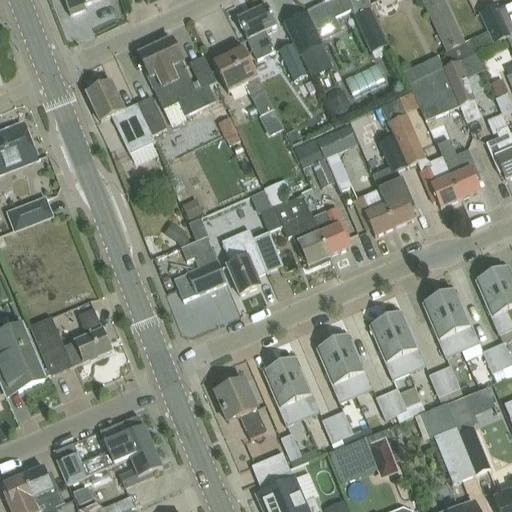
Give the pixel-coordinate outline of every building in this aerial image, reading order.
[(63,0),(70,18),(86,12),(84,8),(104,0),(63,0)] [(306,14),(282,25),(292,44),(299,59),(301,59),(311,80),(333,70),(322,48),(320,43),(313,30),(332,21),(352,12),(355,19),(368,12),(368,13),(372,11),(366,0),(322,0),(325,4),(306,14)] [(427,0),(425,1),(421,3),(445,55),(464,46),(464,44),(442,0),(427,0)] [(509,45),(511,43),(511,5),(500,11),(497,5),(479,14),(488,33),(487,33),(493,46),(507,39),(509,45)] [(267,8),(238,22),(246,41),(249,47),(257,63),(257,64),(276,55),(266,33),(276,28),(276,27),(267,8)] [(387,50),(401,44),(387,10),(373,16),(387,50)] [(355,19),(354,19),(374,61),(388,54),(368,13),(368,12),(355,19)] [(178,105),(185,119),(216,104),(208,89),(216,85),(205,60),(190,67),(201,91),(195,93),(171,42),(140,57),(144,64),(142,65),(144,68),(145,67),(148,74),(146,76),(164,112),(178,105)] [(222,62),(213,67),(222,84),(228,96),(244,88),(250,100),(260,121),(274,114),(264,94),(261,89),(256,79),(250,66),(242,50),(239,44),(219,54),(222,62)] [(291,47),(278,53),(294,85),(307,78),(291,47)] [(438,59),(402,76),(408,88),(443,71),(438,59)] [(452,68),(443,71),(459,110),(475,104),(466,82),(458,65),(452,68)] [(443,71),(408,88),(412,96),(425,125),(459,110),(443,71)] [(501,82),(490,87),(496,101),(507,96),(501,82)] [(129,156),(156,144),(153,138),(138,106),(124,113),(110,84),(86,95),(101,125),(112,120),(129,156)] [(328,95),(326,103),(332,115),(339,118),(347,114),(349,107),(343,95),(335,92),(328,95)] [(152,99),(138,106),(153,138),(167,131),(152,99)] [(399,101),(383,108),(410,169),(417,166),(421,175),(420,175),(425,187),(433,206),(437,204),(441,212),(461,203),(442,159),(430,164),(427,161),(407,116),(401,101),(399,101)] [(506,183),(511,180),(511,138),(511,136),(502,116),(487,122),(493,137),(497,135),(499,141),(486,146),(499,176),(503,175),(506,183)] [(308,127),(314,139),(332,131),(326,118),(308,127)] [(230,120),(217,126),(219,130),(224,143),(226,142),(229,149),(240,144),(241,144),(238,136),(237,137),(234,130),(231,124),(230,120)] [(441,126),(429,131),(434,143),(446,137),(441,126)] [(348,129),(316,143),(320,152),(325,162),(356,148),(348,129)] [(0,177),(37,163),(24,131),(3,139),(1,136),(0,136),(0,177)] [(296,132),(286,137),(292,150),(302,145),(296,132)] [(407,171),(393,139),(379,145),(392,177),(407,171)] [(316,140),(293,151),(298,163),(320,152),(316,143),(315,141),(316,140)] [(461,203),(481,194),(478,186),(481,184),(468,153),(457,157),(450,141),(437,147),(442,159),(461,203)] [(324,190),(335,185),(325,163),(314,168),(324,190)] [(412,214),(415,213),(402,181),(388,187),(382,173),(372,177),(379,193),(395,231),(415,223),(412,214)] [(285,182),(263,192),(264,194),(271,211),(272,213),(303,200),(302,197),(294,201),(285,182)] [(313,193),(302,197),(303,200),(308,212),(319,207),(313,193)] [(379,193),(367,198),(354,204),(367,234),(372,232),(375,240),(395,231),(379,193)] [(271,213),(263,194),(250,200),(258,219),(260,218),(261,217),(271,213)] [(272,213),(261,218),(269,235),(282,230),(283,229),(287,240),(292,238),(293,241),(294,243),(302,262),(306,260),(309,268),(329,260),(319,236),(313,221),(311,217),(310,217),(308,212),(303,200),(272,213)] [(195,202),(181,209),(188,223),(202,216),(195,202)] [(15,234),(52,219),(45,203),(9,217),(15,234)] [(313,220),(313,221),(319,236),(329,260),(349,251),(346,243),(350,241),(342,223),(338,211),(326,216),(325,215),(313,220)] [(190,247),(185,234),(177,229),(170,241),(184,250),(190,247)] [(227,268),(240,298),(261,289),(257,280),(267,276),(253,242),(249,232),(222,244),(231,266),(227,268)] [(268,235),(253,242),(267,276),(283,269),(268,235)] [(199,273),(174,283),(183,304),(226,286),(207,241),(181,251),(187,265),(194,262),(199,273)] [(492,277),(511,322),(511,276),(509,269),(492,277)] [(511,333),(511,322),(492,277),(475,284),(499,339),(511,333)] [(456,292),(439,299),(463,354),(480,347),(456,292)] [(446,362),(463,354),(439,299),(422,307),(446,362)] [(75,345),(84,365),(111,354),(94,313),(79,319),(88,340),(75,345)] [(386,322),(410,377),(427,370),(403,315),(386,322)] [(386,322),(369,330),(393,385),(410,377),(386,322)] [(31,332),(51,379),(84,365),(75,345),(63,350),(51,324),(31,332)] [(23,330),(0,339),(0,381),(5,392),(16,387),(19,395),(31,389),(45,384),(23,330)] [(333,345),(357,400),(374,393),(350,338),(333,345)] [(333,345),(316,352),(340,407),(357,400),(333,345)] [(493,351),(502,373),(511,368),(511,364),(504,346),(493,351)] [(502,373),(493,351),(482,355),(492,378),(502,373)] [(297,361),(280,368),(303,423),(321,416),(297,361)] [(286,430),(303,423),(280,368),(263,375),(286,430)] [(451,368),(439,373),(453,404),(464,399),(451,368)] [(429,377),(438,399),(442,408),(453,404),(439,373),(429,377)] [(250,443),(267,436),(244,383),(215,396),(224,415),(228,425),(240,420),(250,443)] [(398,391),(386,396),(396,418),(395,418),(399,427),(426,415),(421,405),(406,411),(398,391)] [(385,422),(395,418),(396,418),(386,396),(376,400),(385,422)] [(466,400),(446,408),(456,431),(457,432),(458,432),(460,437),(474,431),(473,428),(477,426),(474,419),(466,400)] [(360,433),(354,436),(344,414),(333,418),(343,441),(341,441),(345,449),(364,441),(360,433)] [(343,441),(333,418),(322,423),(332,446),(341,441),(343,441)] [(128,461),(153,450),(145,431),(136,434),(135,431),(104,444),(108,454),(81,466),(77,456),(57,464),(66,486),(107,469),(128,461)] [(456,431),(434,440),(453,487),(476,478),(460,437),(458,432),(457,432),(456,431)] [(476,478),(490,472),(474,431),(460,437),(476,478)] [(281,441),(290,463),(294,471),(319,460),(316,451),(301,457),(292,436),(281,441)] [(384,444),(370,449),(379,471),(380,471),(393,466),(400,463),(391,441),(384,444)] [(350,448),(331,455),(343,485),(362,477),(350,448)] [(119,479),(124,491),(153,479),(152,475),(162,471),(153,450),(128,461),(134,473),(119,479)] [(289,473),(282,456),(251,469),(258,486),(289,473)] [(311,474),(321,497),(333,492),(323,469),(311,474)] [(44,470),(23,479),(37,511),(56,511),(55,510),(64,506),(51,476),(47,478),(44,470)] [(319,511),(314,500),(303,505),(289,473),(258,486),(262,496),(260,497),(262,501),(260,505),(263,511),(319,511)] [(7,495),(3,497),(9,511),(37,511),(23,479),(21,480),(21,478),(13,481),(14,483),(3,487),(7,495)] [(392,494),(404,492),(402,479),(389,481),(392,494)] [(88,488),(74,494),(80,507),(93,501),(88,488)] [(511,511),(511,492),(495,500),(500,511),(511,511)] [(169,494),(147,502),(150,511),(153,511),(173,505),(169,494)] [(101,511),(97,503),(77,511),(101,511)]
